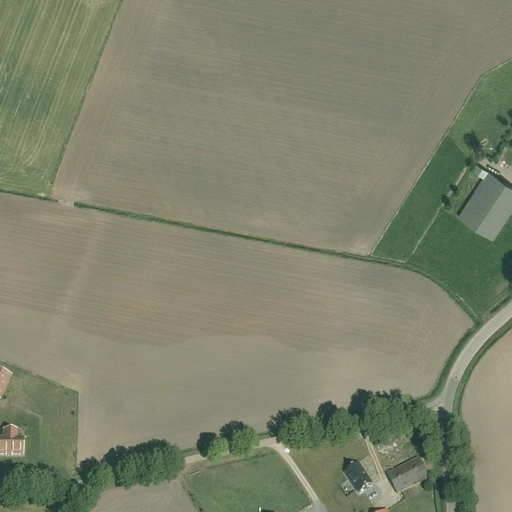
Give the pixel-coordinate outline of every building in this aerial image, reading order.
[(511,187),(488,172),(458,217),(493,239),(511,210),(511,187)] [(0,399),(11,376),(0,371),(0,399)] [(12,432),(3,432),(3,439),(0,439),(0,456),(22,456),(22,439),(16,439),(16,432),(12,432)] [(419,459),(387,476),(397,495),(429,478),(419,459)] [(347,476),(352,484),(354,483),(358,489),(356,490),(360,496),(373,488),(361,468),(347,476)]
